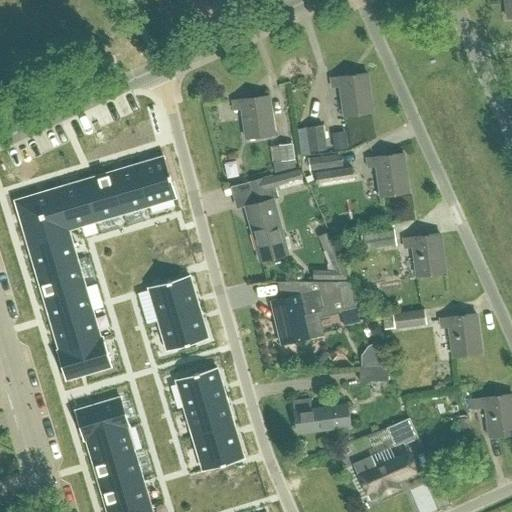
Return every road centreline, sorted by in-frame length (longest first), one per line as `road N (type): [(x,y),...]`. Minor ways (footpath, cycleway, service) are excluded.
road 1 (residential): [(290,511),(255,420),(159,68)]
road 2 (residential): [(360,0),(511,339)]
road 3 (unclassified): [(54,511),(0,329)]
road 4 (residential): [(0,141),(159,68)]
road 5 (residential): [(159,68),(310,0)]
road 6 (residential): [(511,130),(452,0)]
